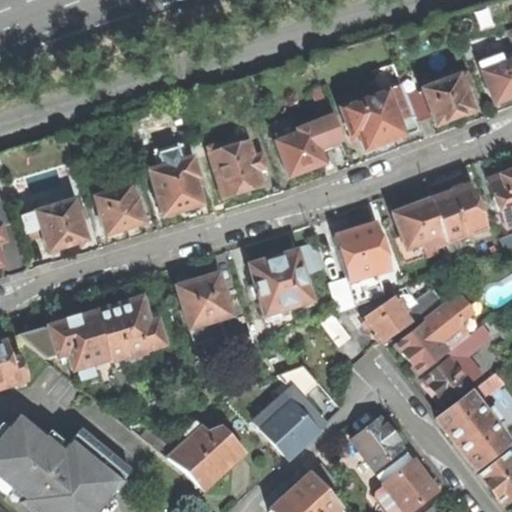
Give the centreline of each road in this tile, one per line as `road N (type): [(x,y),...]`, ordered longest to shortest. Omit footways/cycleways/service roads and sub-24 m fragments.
road 1 (residential): [(0,300),(284,215),(511,134)]
road 2 (residential): [(0,131),(437,0)]
road 3 (residential): [(388,383),(249,511)]
road 4 (residential): [(489,511),(388,383)]
